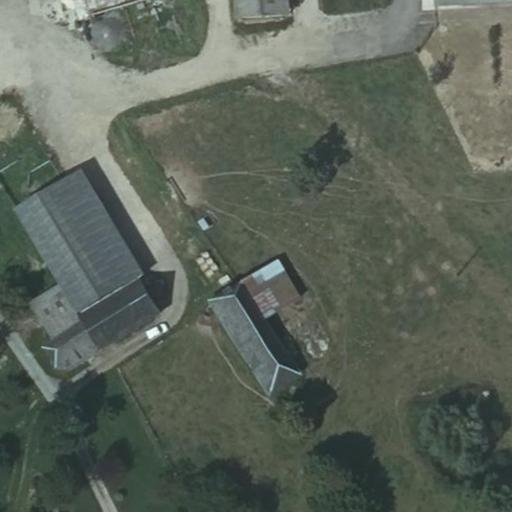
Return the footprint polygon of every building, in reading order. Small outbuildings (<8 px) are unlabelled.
[(277,0),(227,0),(226,26),(276,29),(277,0)] [(511,0),(435,0),(436,8),(511,3),(511,0)] [(143,287),(77,178),(61,188),(126,297),(138,290),(143,287)] [(14,217),(80,326),(126,297),(61,188),(14,217)] [(277,261),(239,288),(261,323),(299,300),(277,261)] [(261,323),(239,288),(211,305),(268,396),(296,380),(261,323)] [(80,326),(58,290),(28,308),(49,344),(80,326)] [(80,326),(96,354),(155,319),(138,290),(80,326)] [(80,326),(49,344),(66,372),(96,354),(80,326)]
